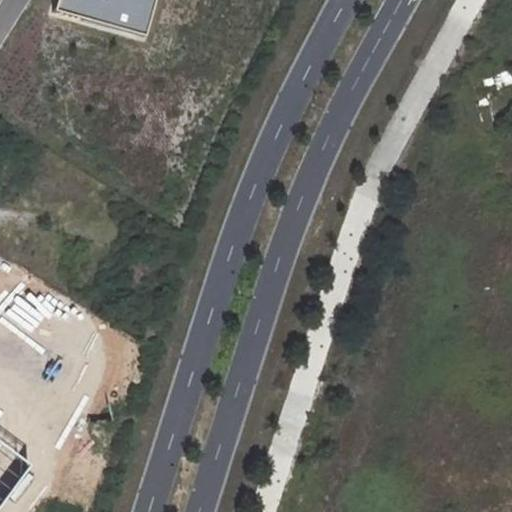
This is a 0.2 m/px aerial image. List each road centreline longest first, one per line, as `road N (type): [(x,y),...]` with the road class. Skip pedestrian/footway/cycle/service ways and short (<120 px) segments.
road 1 (primary): [(199,511),(306,184),(402,0)]
road 2 (primary): [(348,0),(263,160),(145,511)]
